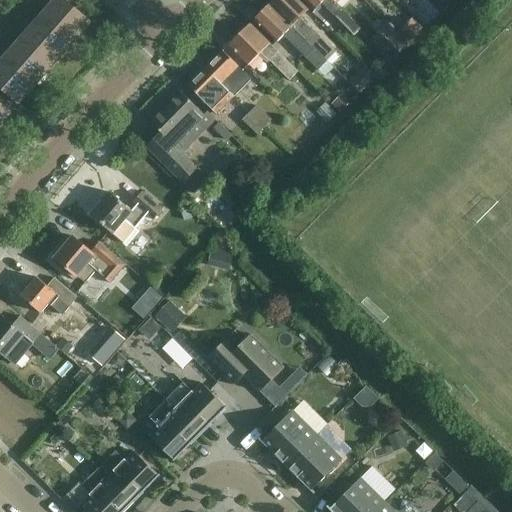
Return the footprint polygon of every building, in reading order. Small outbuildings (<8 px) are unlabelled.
[(0,124),(10,113),(7,109),(15,100),(18,104),(90,22),(64,0),(53,0),(0,61),(0,124)] [(298,0),(272,0),(269,4),(301,36),(327,61),(335,53),(300,18),(308,10),(298,0)] [(332,0),(303,0),(314,10),(322,2),(324,5),(323,5),(353,35),(359,28),(333,1),(334,1),(332,0)] [(425,0),(411,15),(423,27),(439,12),(427,0),(425,0)] [(430,0),(441,10),(450,0),(430,0)] [(301,36),(269,4),(253,20),(275,42),(283,35),(318,69),(327,61),(301,36)] [(400,36),(407,43),(422,29),(415,21),(400,36)] [(248,65),(258,54),(267,63),(269,61),(289,81),(298,72),(250,23),(228,45),(248,65)] [(390,58),(405,43),(386,24),(370,39),(390,58)] [(222,51),(205,68),(230,94),(233,98),(251,80),(222,51)] [(230,94),(205,68),(188,86),(217,114),(233,98),(230,94)] [(151,123),(161,132),(145,148),(193,196),(208,180),(197,169),(198,168),(183,153),(215,120),(207,112),(204,115),(181,92),(151,123)] [(257,106),(249,113),(264,128),(271,120),(257,106)] [(264,128),(249,113),(242,120),(257,135),(264,128)] [(213,129),(222,138),(227,133),(218,124),(213,129)] [(90,214),(113,234),(126,245),(137,231),(134,229),(146,215),(152,219),(161,209),(142,192),(133,203),(135,205),(131,211),(109,192),(90,214)] [(76,277),(76,276),(84,283),(95,270),(110,283),(126,265),(99,242),(90,252),(71,236),(53,257),(70,271),(67,274),(73,280),(76,277)] [(48,303),(50,305),(62,314),(76,297),(54,278),(47,286),(37,277),(21,296),(40,312),(48,303)] [(0,352),(14,364),(40,333),(20,316),(12,325),(3,317),(0,320),(0,352)] [(260,392),(284,367),(250,334),(237,347),(227,337),(206,358),(233,385),(243,375),(260,392)] [(183,382),(166,400),(195,428),(204,419),(209,425),(226,407),(201,382),(192,392),(183,382)] [(258,438),(285,466),(316,435),(327,424),(302,399),(262,440),(259,437),(258,438)] [(195,428),(166,400),(148,417),(158,426),(149,435),(174,460),(191,443),(186,437),(195,428)] [(316,435),(285,466),(313,493),(314,492),(312,489),(341,459),(316,435)] [(115,451),(98,468),(127,497),(136,487),(142,493),(159,475),(134,451),(124,460),(115,451)] [(127,497),(98,468),(81,485),(79,482),(66,494),(79,507),(82,504),(89,511),(122,511),(123,511),(118,506),(127,497)] [(326,506),(332,511),(374,511),(385,502),(360,477),(330,508),(327,505),(326,506)] [(394,511),(385,502),(374,511),(394,511)]
